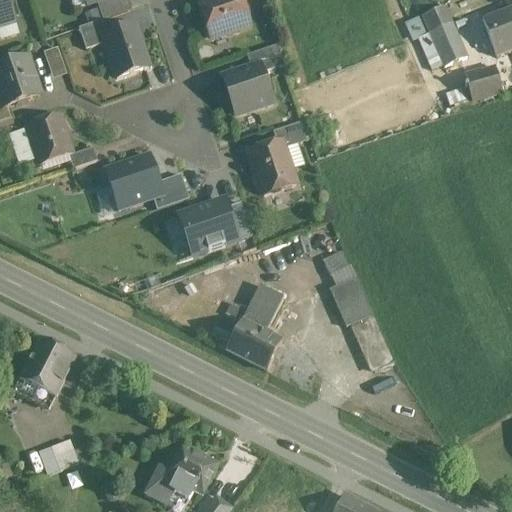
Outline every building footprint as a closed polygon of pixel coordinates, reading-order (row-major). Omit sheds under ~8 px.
[(9,0),(0,0),(0,29),(17,24),(9,0)] [(124,0),(107,0),(96,4),(102,23),(109,21),(129,14),(124,0)] [(212,0),(198,5),(206,29),(203,32),(206,40),(210,40),(210,41),(227,35),(230,37),(237,35),(238,32),(250,28),(240,0),(212,0)] [(446,9),(422,19),(430,35),(452,26),(446,9)] [(511,10),(482,22),(496,60),(511,53),(511,10)] [(102,23),(78,31),(86,52),(104,46),(102,39),(114,35),(109,21),(102,23)] [(452,26),(430,35),(439,59),(462,49),(452,26)] [(114,35),(102,39),(104,46),(116,81),(149,70),(135,29),(114,35)] [(277,48),(246,58),(251,72),(260,69),(262,76),(284,68),(277,48)] [(462,49),(439,59),(444,71),(467,61),(462,49)] [(56,50),(42,55),(51,82),(65,77),(56,50)] [(27,61),(0,70),(0,104),(2,111),(8,110),(40,99),(27,61)] [(251,72),(223,81),(235,118),(272,105),(262,76),(260,69),(251,72)] [(495,70),(465,78),(467,88),(465,89),(466,91),(468,90),(472,104),(503,95),(495,70)] [(464,75),(429,85),(433,98),(465,89),(467,88),(465,78),(464,75)] [(0,104),(0,126),(12,122),(8,110),(2,111),(0,104)] [(59,119),(27,130),(40,169),(68,159),(72,158),(72,157),(59,119)] [(303,124),(273,134),(277,146),(281,145),(283,152),(310,143),(303,124)] [(277,146),(249,156),(256,178),(254,182),(257,190),(261,192),(263,199),(270,197),(271,194),(278,191),(281,193),(295,188),(283,152),(281,145),(277,146)] [(93,150),(72,157),(72,158),(68,159),(73,172),(97,163),(93,150)] [(150,159),(105,174),(118,213),(163,198),(153,168),(150,159)] [(224,204),(179,219),(193,261),(238,245),(224,204)] [(341,254),(323,262),(329,278),(348,269),(341,254)] [(348,269),(329,278),(335,290),(356,281),(350,268),(348,269)] [(335,290),(330,293),(338,311),(364,300),(356,281),(335,290)] [(283,300),(260,288),(248,313),(242,324),(265,336),(283,300)] [(386,350),(364,300),(338,311),(347,331),(354,327),(367,357),(386,350)] [(248,313),(231,305),(225,317),(242,325),(242,324),(248,313)] [(265,336),(242,324),(242,325),(228,353),(268,373),(282,345),(265,336)] [(76,360),(40,342),(13,394),(49,412),(76,360)] [(386,350),(367,357),(375,375),(393,367),(386,350)] [(69,444),(51,451),(60,473),(78,466),(69,444)] [(217,469),(182,450),(167,479),(202,498),(217,469)] [(368,511),(343,499),(336,511),(368,511)] [(216,501),(207,511),(229,511),(230,511),(216,501)]
